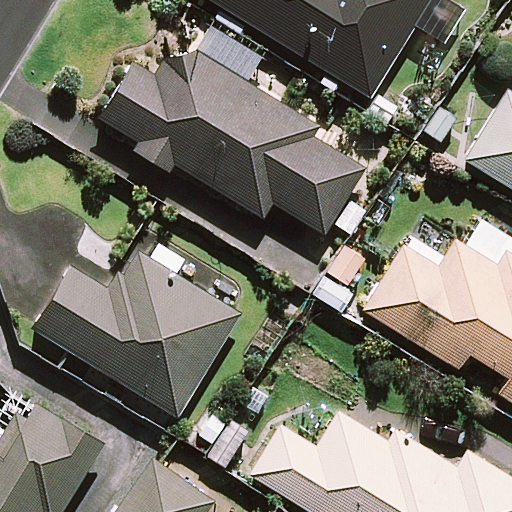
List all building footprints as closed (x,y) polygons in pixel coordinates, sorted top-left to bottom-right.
[(209,0),(366,96),(411,23),(425,0),(209,0)] [(463,8),(450,0),(425,0),(411,23),(442,42),(463,8)] [(209,24),(195,48),(246,79),(260,55),(209,24)] [(130,60),(96,115),(135,139),(130,148),(167,170),(172,162),(261,216),(270,201),(323,233),(364,166),(311,134),(318,123),(246,79),(195,48),(160,57),(151,72),(130,60)] [(511,91),(504,86),(460,157),(511,188),(511,91)] [(462,242),(494,262),(503,247),(510,251),(511,247),(511,237),(478,217),(462,242)] [(400,242),(359,308),(455,367),(465,351),(504,375),(494,391),(511,402),(511,252),(510,251),(503,247),(494,262),(462,242),(453,236),(435,264),(400,242)] [(157,241),(148,256),(174,271),(183,257),(157,241)] [(69,263),(29,327),(66,349),(175,416),(239,312),(174,271),(148,256),(137,249),(128,264),(121,260),(105,285),(69,263)] [(0,429),(0,511),(56,511),(101,438),(34,398),(24,414),(13,408),(0,429)] [(279,422),(247,473),(310,511),(511,511),(511,476),(463,447),(453,463),(392,426),(384,438),(336,408),(314,444),(279,422)] [(201,511),(212,498),(159,461),(150,454),(109,511),(201,511)]
